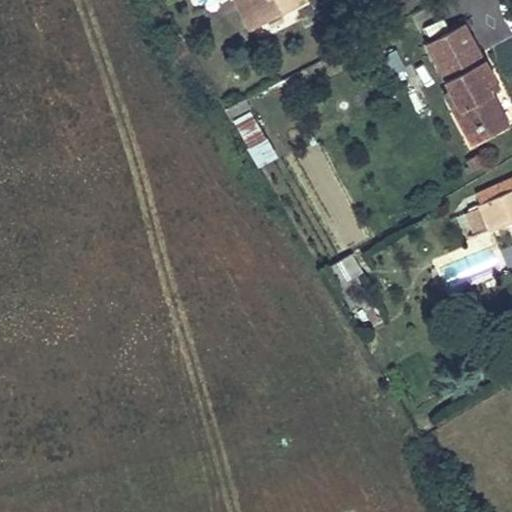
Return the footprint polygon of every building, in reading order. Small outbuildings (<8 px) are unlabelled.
[(259,22),(247,0),(234,0),(248,27),(259,22)] [(247,0),(259,22),(289,7),(285,0),(247,0)] [(443,96),(465,133),(483,124),(491,135),(509,126),(486,86),(496,80),(464,25),(427,46),(453,89),(443,96)] [(255,166),(276,157),(250,97),(228,106),(255,166)] [(483,124),(465,133),(473,145),(491,135),(483,124)] [(511,180),(477,195),(484,207),(511,193),(511,180)] [(511,193),(484,207),(468,214),(480,241),(511,226),(511,193)] [(351,251),(335,260),(346,278),(361,269),(351,251)]
